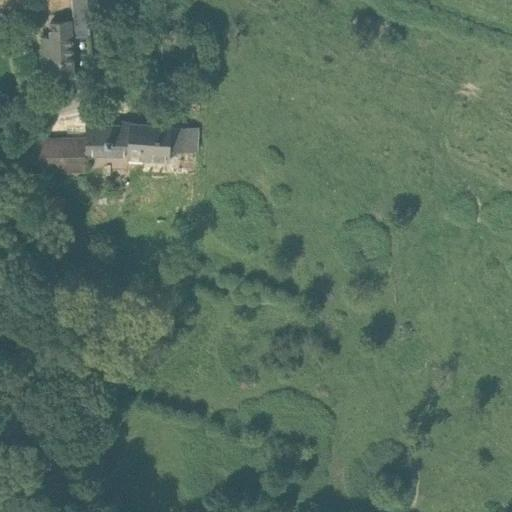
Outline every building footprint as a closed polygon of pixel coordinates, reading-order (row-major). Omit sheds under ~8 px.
[(72,0),(73,15),(88,14),(86,0),(72,0)] [(70,37),(74,37),(73,24),(71,24),(71,23),(49,24),(49,37),(43,37),(45,75),(72,74),(70,37)] [(132,57),(161,58),(163,32),(133,30),(132,57)] [(135,131),(135,123),(122,122),(121,127),(85,125),(84,138),(21,138),(21,147),(0,146),(0,173),(84,173),(83,152),(127,154),(126,160),(144,161),(144,158),(141,158),(142,131),(135,131)] [(169,149),(171,126),(135,123),(135,131),(142,131),(141,158),(144,158),(144,161),(168,162),(169,149)] [(43,213),(63,215),(65,196),(45,194),(43,213)]
